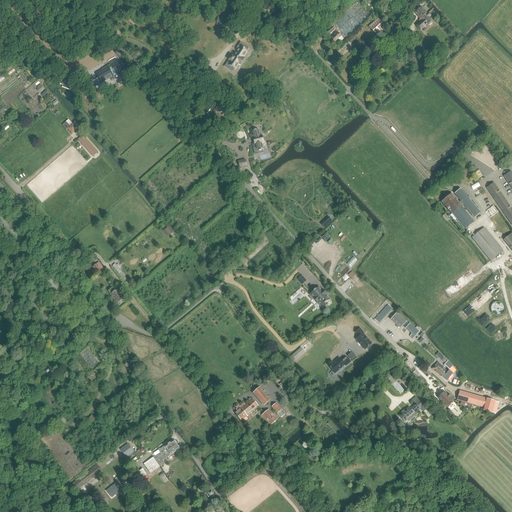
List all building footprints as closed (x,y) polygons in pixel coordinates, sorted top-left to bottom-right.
[(338,32),(341,36),(346,40),(371,18),(361,6),(366,1),(364,0),(358,0),(358,1),(331,25),(330,24),(322,31),(327,37),(335,30),(338,32)] [(421,23),(417,26),(420,31),(425,26),(426,27),(427,26),(427,27),(429,25),(430,26),(432,24),(431,23),(433,22),(430,18),(431,17),(428,14),(427,15),(421,8),(416,13),(421,19),(420,21),(421,23)] [(369,27),(378,37),(387,28),(378,18),(369,27)] [(333,43),(341,36),(338,32),(330,39),(333,43)] [(228,62),(225,66),(229,69),(230,68),(231,67),(235,69),(239,64),(240,65),(244,59),(243,58),(247,51),(246,51),(248,48),(241,43),(237,48),(238,50),(234,56),(235,56),(234,57),(231,56),(228,60),(230,60),(228,62)] [(116,63),(98,74),(100,78),(104,75),(107,80),(126,69),(122,61),(116,65),(116,63)] [(64,76),(62,81),(64,82),(64,84),(71,86),(74,79),(63,75),(63,76),(64,76)] [(78,130),(73,124),(69,120),(64,125),(67,129),(72,135),(78,130)] [(253,135),(250,135),(251,139),(253,138),(255,144),(252,145),(253,149),(256,148),(257,151),(259,150),(259,151),(261,151),(261,150),(263,149),(261,143),(263,143),(262,136),(259,136),(258,130),(256,131),(256,130),(254,130),(254,131),(252,131),(253,135)] [(83,136),(79,140),(93,156),(98,152),(83,136)] [(511,173),(511,172),(505,176),(511,186),(511,210),(494,184),(487,188),(511,223),(511,173)] [(459,203),(462,207),(464,205),(474,218),(480,213),(461,189),(455,194),(461,202),(459,203)] [(462,207),(459,203),(452,194),(442,202),(452,214),(452,215),(461,207),(462,207)] [(61,280),(23,232),(0,202),(0,232),(15,251),(11,255),(15,260),(19,257),(55,304),(70,292),(75,299),(79,296),(70,285),(74,283),(70,277),(67,280),(64,277),(61,280)] [(451,219),(454,216),(465,230),(474,223),(461,207),(452,215),(452,214),(449,216),(451,219)] [(503,251),(488,232),(484,228),(472,238),(491,261),(503,251)] [(103,272),(101,270),(103,268),(98,263),(93,267),(97,273),(98,272),(99,274),(103,272)] [(129,282),(128,283),(113,264),(111,266),(126,285),(129,288),(132,286),(129,282)] [(297,280),(301,286),(307,281),(302,275),(297,280)] [(327,303),(327,302),(330,299),(327,296),(328,295),(322,289),(321,290),(318,287),(310,295),(312,298),(317,304),(319,303),(324,308),(328,304),(326,303),(327,303)] [(117,290),(117,289),(110,295),(117,304),(124,299),(124,298),(124,299),(117,290)] [(32,315),(49,337),(59,329),(37,300),(26,308),(27,308),(22,312),(27,319),(32,315)] [(379,323),(379,322),(392,308),(388,305),(375,319),(379,323)] [(100,313),(95,307),(92,310),(96,316),(100,313)] [(400,328),(406,322),(396,313),(391,319),(400,328)] [(91,331),(101,324),(108,319),(105,314),(95,322),(88,327),(91,331)] [(87,334),(83,328),(78,321),(60,334),(64,339),(73,332),(75,334),(80,331),(84,336),(87,334)] [(410,337),(413,339),(420,332),(410,323),(405,329),(412,334),(410,337)] [(372,343),(363,333),(364,332),(360,328),(355,332),(359,337),(356,339),(365,350),(372,343)] [(90,346),(80,354),(93,372),(104,364),(90,346)] [(295,360),(304,352),(301,348),(291,356),(295,360)] [(346,366),(351,362),(346,357),(342,361),(339,358),(333,363),(331,361),(327,364),(329,367),(335,373),(345,365),(346,366)] [(450,370),(449,369),(447,372),(443,369),(444,368),(438,362),(432,369),(441,377),(444,375),(445,376),(446,375),(446,374),(450,370)] [(455,368),(453,366),(451,364),(448,368),(449,369),(450,370),(446,374),(446,375),(445,376),(444,375),(441,377),(446,381),(448,379),(454,371),(454,369),(455,368)] [(86,380),(89,383),(108,369),(105,366),(86,380)] [(423,377),(416,370),(413,372),(420,379),(423,377)] [(290,388),(284,381),(279,385),(281,387),(282,386),(286,391),(290,388)] [(54,397),(59,392),(55,387),(51,390),(53,393),(52,394),(54,397)] [(270,400),(260,389),(260,388),(254,393),(264,405),(270,400)] [(471,404),(474,395),(460,391),(457,400),(462,401),(460,404),(470,407),(470,404),(471,404)] [(448,394),(447,395),(444,392),(438,398),(448,408),(454,402),(450,398),(451,397),(448,394)] [(495,401),(487,399),(474,395),(471,404),(473,404),(478,406),(479,406),(482,407),(481,410),(491,413),(495,401)] [(426,409),(419,401),(416,397),(412,400),(416,404),(411,409),(409,407),(399,416),(405,422),(414,413),(415,414),(421,409),(423,412),(426,409)] [(242,420),(258,406),(251,399),(245,405),(244,403),(240,406),(238,404),(236,404),(234,406),(234,408),(236,409),(237,409),(238,411),(236,413),(242,420)] [(282,410),(276,403),(272,407),(278,413),(282,410)] [(269,410),(264,414),(262,416),(270,425),(277,419),(269,410)] [(40,436),(55,425),(56,424),(52,419),(36,430),(40,436)] [(341,440),(342,439),(343,438),(329,422),(327,424),(341,440)] [(86,469),(66,440),(64,441),(59,433),(60,432),(57,428),(39,441),(69,481),(86,469)] [(177,445),(176,443),(177,442),(175,440),(174,441),(174,440),(159,450),(160,453),(152,459),(144,464),(149,471),(157,464),(155,460),(177,445)] [(121,450),(127,458),(134,452),(128,444),(121,450)] [(179,446),(178,446),(177,445),(155,460),(157,464),(159,466),(164,462),(163,461),(180,449),(179,449),(180,448),(179,446)] [(139,458),(142,456),(141,453),(142,453),(140,451),(139,452),(139,450),(135,453),(137,455),(130,461),(132,463),(139,458)] [(76,491),(96,476),(102,472),(101,470),(116,459),(112,454),(97,465),(71,485),(76,491)] [(160,467),(159,466),(157,464),(149,471),(150,474),(160,467)] [(150,487),(142,477),(139,479),(147,490),(150,487)] [(122,489),(117,482),(105,491),(111,498),(122,489)] [(133,508),(142,501),(143,503),(150,497),(145,492),(139,497),(130,504),(133,508)]
